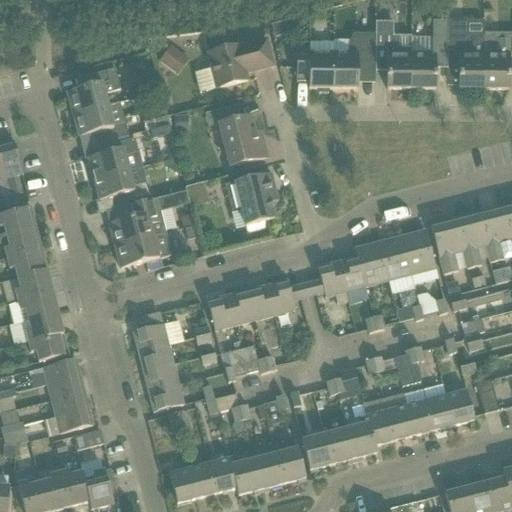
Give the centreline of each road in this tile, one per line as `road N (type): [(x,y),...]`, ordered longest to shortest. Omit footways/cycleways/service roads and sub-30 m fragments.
road 1 (residential): [(321,244),(289,138),(295,122),(310,114),(511,113)]
road 2 (residential): [(87,309),(296,258),(321,244)]
road 3 (residential): [(154,511),(87,309)]
road 4 (residential): [(87,309),(38,102)]
road 5 (residential): [(511,443),(346,484),(327,511)]
road 6 (residential): [(321,244),(383,211),(511,177)]
